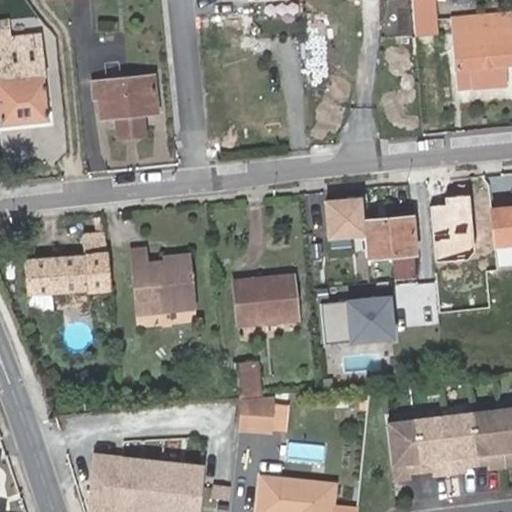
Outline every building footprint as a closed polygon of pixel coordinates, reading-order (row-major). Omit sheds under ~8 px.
[(411,0),(414,37),(435,35),(432,0),(411,0)] [(511,9),(454,15),(460,85),(506,81),(504,62),(511,61),(511,9)] [(206,45),(236,45),(236,18),(206,18),(206,45)] [(48,121),(42,60),(10,65),(8,41),(0,41),(0,124),(0,127),(48,121)] [(153,76),(93,83),(94,99),(100,98),(102,119),(129,116),(131,140),(146,138),(144,115),(158,113),(153,76)] [(364,198),(328,201),(331,238),(367,235),(364,198)] [(511,243),(511,208),(491,210),(494,246),(511,243)] [(398,278),(418,276),(413,217),(365,221),(367,235),(369,258),(396,256),(398,278)] [(106,288),(103,253),(101,233),(85,234),(87,255),(25,260),(28,294),(106,288)] [(160,253),(161,261),(148,262),(147,247),(130,249),(135,308),(195,303),(190,250),(160,253)] [(239,319),(297,313),(293,271),(235,277),(239,319)] [(391,290),(346,295),(346,300),(322,302),(325,341),(396,335),(391,290)] [(112,307),(104,308),(104,318),(113,317),(112,307)] [(505,371),(504,356),(503,348),(492,349),(493,373),(505,371)] [(239,363),(242,398),(264,396),(261,361),(239,363)] [(511,410),(497,412),(503,466),(511,465),(511,410)] [(503,466),(497,412),(468,415),(474,464),(488,463),(489,467),(503,466)] [(474,464),(468,415),(441,417),(447,471),(462,470),(461,465),(474,464)] [(447,471),(441,417),(413,420),(418,469),(432,467),(432,472),(447,471)] [(418,469),(413,420),(384,422),(391,477),(405,475),(405,471),(418,469)] [(196,511),(202,466),(94,454),(88,511),(196,511)] [(329,511),(333,487),(261,479),(257,511),(329,511)]
